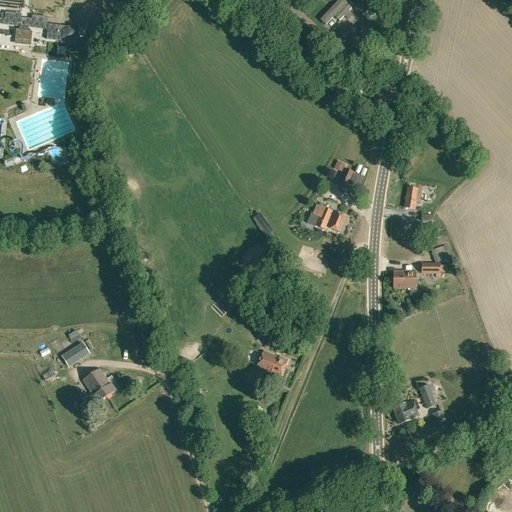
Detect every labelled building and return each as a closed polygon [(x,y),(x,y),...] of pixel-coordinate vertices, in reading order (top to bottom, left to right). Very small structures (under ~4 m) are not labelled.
[(339,21),(352,8),(342,0),(339,0),(321,20),(326,25),(334,17),(339,21)] [(364,15),(368,11),(360,4),(356,8),(364,15)] [(0,23),(21,26),(20,27),(16,31),(16,38),(20,42),(27,43),(32,39),(33,32),(30,28),(30,27),(49,30),(48,39),(65,41),(66,42),(72,43),(77,39),(78,33),(74,29),(68,28),(66,30),(67,28),(47,25),(48,18),(34,16),(33,20),(21,19),(21,15),(7,13),(6,20),(0,19),(0,23)] [(0,123),(0,131),(11,127),(7,120),(0,123)] [(0,132),(0,136),(2,142),(15,138),(12,128),(0,132)] [(63,150),(55,152),(57,161),(65,159),(63,150)] [(337,160),(333,168),(341,172),(345,164),(337,160)] [(340,184),(347,187),(354,173),(346,169),(340,184)] [(421,204),(422,191),(408,189),(406,209),(416,210),(417,203),(421,204)] [(328,228),(340,233),(347,218),(334,212),(317,205),(313,215),(318,217),(315,226),(327,231),(328,228)] [(422,230),(422,228),(430,229),(432,229),(434,216),(423,215),(421,227),(413,226),(413,223),(404,222),(403,226),(401,226),(400,240),(421,242),(421,238),(422,230)] [(441,261),(443,264),(452,261),(446,245),(431,251),(435,263),(441,261)] [(297,259),(315,267),(320,255),(307,250),(305,256),(300,254),(297,259)] [(283,257),(290,268),(296,264),(289,253),(283,257)] [(441,265),(424,265),(424,273),(440,273),(447,273),(447,265),(441,265)] [(395,272),(395,288),(416,288),(416,272),(395,272)] [(259,330),(282,340),(286,330),(263,321),(259,330)] [(63,355),(70,366),(89,354),(82,343),(63,355)] [(270,376),(280,380),(288,360),(279,357),(279,358),(264,351),(256,369),(270,375),(270,376)] [(82,381),(90,392),(107,380),(100,369),(82,381)] [(92,397),(97,404),(116,391),(111,383),(110,384),(107,380),(90,392),(93,396),(92,397)] [(418,389),(426,409),(437,405),(428,385),(418,389)] [(393,409),(399,425),(419,417),(413,401),(393,409)] [(432,414),(437,426),(447,421),(442,410),(432,414)]
